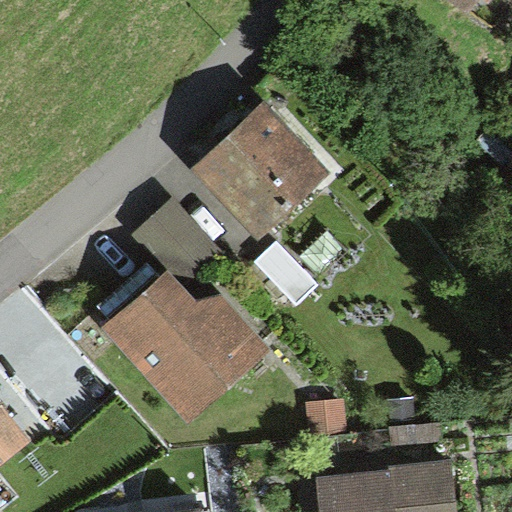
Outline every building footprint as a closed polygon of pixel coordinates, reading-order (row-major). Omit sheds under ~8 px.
[(442,0),(464,17),(477,0),(481,0),(489,6),(494,0),(442,0)] [(254,236),(325,173),(267,107),(196,170),(254,236)] [(172,269),(103,332),(186,425),(271,350),(222,296),(203,303),(172,269)] [(415,397),(388,399),(390,427),(417,425),(415,397)] [(348,433),(345,399),(306,402),(308,437),(348,433)] [(0,401),(0,464),(31,440),(0,401)] [(319,477),(322,511),(456,511),(452,461),(391,467),(391,470),(319,477)]
